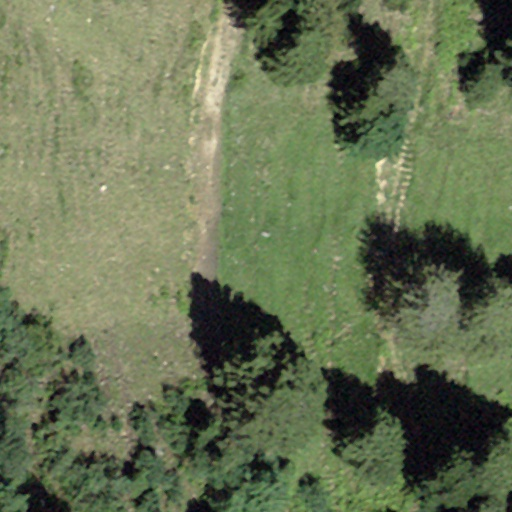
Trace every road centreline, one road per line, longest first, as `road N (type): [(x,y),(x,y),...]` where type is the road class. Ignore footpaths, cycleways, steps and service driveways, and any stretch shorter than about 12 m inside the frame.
road 1 (track): [(270,511),(405,429),(388,165),(443,30),(442,0)]
road 2 (track): [(239,0),(195,271),(266,511)]
